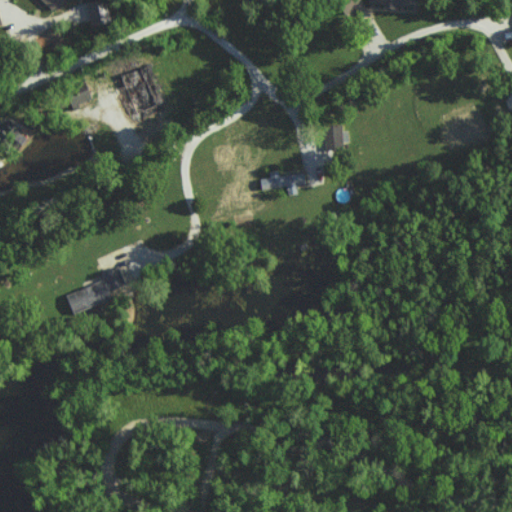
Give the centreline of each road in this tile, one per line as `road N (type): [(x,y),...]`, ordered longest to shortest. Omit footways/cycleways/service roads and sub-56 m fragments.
road 1 (residential): [(0,94),(165,22),(211,33),(285,100),(434,26),(493,26)]
road 2 (residential): [(511,506),(445,503),(322,441),(163,421),(129,435),(110,457),(108,481),(128,502),(156,511)]
